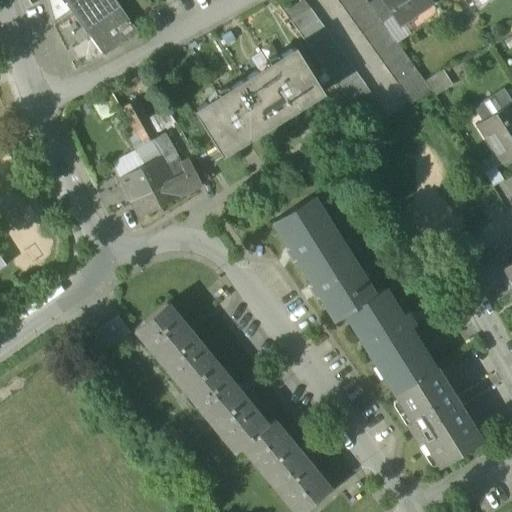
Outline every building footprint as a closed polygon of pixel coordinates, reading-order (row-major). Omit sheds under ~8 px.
[(63,0),(103,56),(137,32),(113,0),(63,0)] [(281,0),(276,4),(283,13),(301,0),(281,0)] [(309,9),(302,0),(301,0),(283,13),(290,23),(309,9)] [(351,0),(341,8),(348,17),(367,3),(364,0),(351,0)] [(381,0),(373,0),(368,4),(382,23),(393,16),(381,0)] [(381,0),(393,16),(399,25),(430,4),(427,0),(381,0)] [(348,17),(355,27),(374,13),(368,4),(367,3),(348,17)] [(316,19),(309,9),(290,23),(297,33),(316,19)] [(355,27),(362,37),(381,23),(374,13),(355,27)] [(323,29),(316,19),(297,33),(304,43),(323,29)] [(362,37),(369,46),(388,33),(381,23),(362,37)] [(330,38),(323,29),(304,43),(311,52),(330,38)] [(376,56),(395,42),(388,33),(369,46),(376,56)] [(337,48),(330,38),(311,52),(318,62),(337,48)] [(376,56),(383,66),(402,52),(395,42),(376,56)] [(258,70),(242,80),(271,126),(286,116),(286,117),(297,110),(322,94),(293,48),(277,58),(280,63),(261,75),(258,70)] [(344,58),(337,48),(318,62),(325,72),(344,58)] [(383,66),(390,76),(409,62),(402,52),(383,66)] [(351,67),(344,58),(325,72),(332,81),(351,67)] [(390,76),(397,85),(416,71),(409,62),(390,76)] [(358,77),(351,67),(332,81),(339,91),(358,77)] [(397,85),(404,95),(423,81),(416,71),(397,85)] [(365,87),(358,77),(339,91),(346,101),(365,87)] [(246,141),(271,126),(242,80),(227,90),(230,94),(211,106),(208,102),(192,112),(220,157),(236,148),(246,142),(246,141)] [(430,91),(423,81),(404,95),(411,105),(430,91)] [(372,97),(365,87),(346,101),(353,110),(372,97)] [(511,105),(510,103),(503,91),(474,109),(476,114),(481,122),(476,125),(497,157),(502,164),(504,166),(511,160),(511,105)] [(379,106),(372,97),(353,110),(360,120),(379,106)] [(133,132),(141,145),(150,141),(158,138),(136,100),(120,109),(133,132)] [(386,116),(379,106),(360,120),(367,130),(386,116)] [(119,182),(151,165),(141,145),(133,132),(126,136),(135,152),(110,165),(119,182)] [(130,203),(171,183),(172,182),(161,160),(150,141),(141,145),(151,165),(119,182),(130,203)] [(497,157),(490,161),(495,168),(502,164),(497,157)] [(480,168),(492,187),(503,181),(495,168),(490,161),(480,168)] [(186,174),(172,182),(171,183),(179,198),(199,187),(187,162),(182,165),(186,174)] [(138,219),(179,198),(171,183),(130,203),(138,219)] [(384,379),(393,393),(432,369),(407,328),(411,326),(403,313),(399,316),(382,289),(372,295),(311,197),(272,222),(280,235),(283,233),(290,245),(287,247),(285,248),(292,260),(294,259),(298,257),(306,270),(303,272),(310,284),(308,286),(316,298),(318,297),(321,294),(329,307),(325,309),(332,319),(333,321),(334,322),(344,316),(348,313),(357,328),(353,330),(368,353),(371,351),(379,363),(375,365),(376,367),(380,365),(387,377),(384,379)] [(280,235),(287,247),(290,245),(283,233),(280,235)] [(294,259),(303,272),(306,270),(298,257),(294,259)] [(511,262),(502,269),(511,285),(511,262)] [(318,297),(325,309),(329,307),(321,294),(318,297)] [(240,447),(293,511),(301,511),(328,490),(272,421),(267,426),(166,303),(134,330),(234,452),(240,447)] [(344,316),(353,330),(357,328),(348,313),(344,316)] [(75,345),(87,363),(129,333),(117,315),(75,345)] [(368,353),(375,365),(379,363),(371,351),(368,353)] [(376,367),(384,379),(387,377),(380,365),(376,367)] [(433,368),(432,369),(393,393),(393,394),(410,421),(405,424),(418,445),(423,441),(439,467),(479,442),(433,368)]
